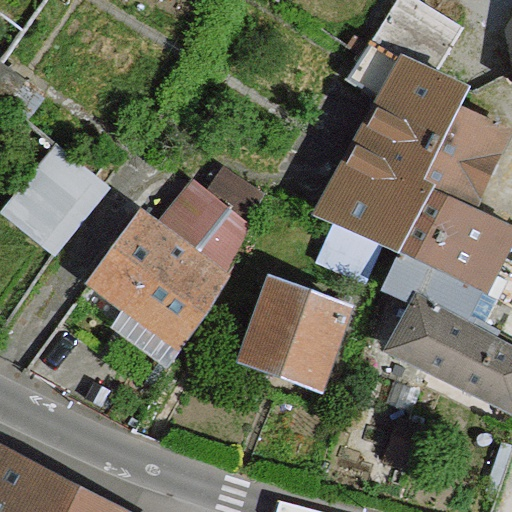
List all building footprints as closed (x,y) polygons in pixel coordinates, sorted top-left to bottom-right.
[(394,0),(346,79),(376,96),(397,56),(432,74),(459,27),(416,0),(394,0)] [(450,106),(459,88),(432,74),(397,56),(376,96),(317,209),(391,247),(424,184),(412,177),(450,106)] [(412,177),(424,184),(470,205),(503,131),(450,106),(412,177)] [(59,150),(7,215),(53,251),(104,187),(59,150)] [(191,180),(150,227),(215,276),(223,267),(260,193),(221,166),(205,191),(191,180)] [(424,184),(391,247),(397,250),(473,287),(479,290),(511,227),(470,205),(424,184)] [(136,217),(91,277),(170,336),(215,276),(150,227),(136,217)] [(473,287),(397,250),(379,287),(409,301),(455,325),(473,287)] [(337,308),(265,282),(239,354),(311,380),(337,308)] [(511,407),(511,355),(455,325),(409,301),(385,346),(510,412),(511,407)] [(0,460),(0,511),(96,511),(53,491),(0,460)]
